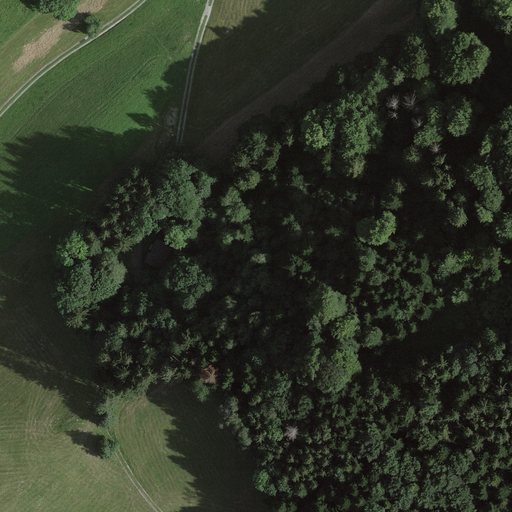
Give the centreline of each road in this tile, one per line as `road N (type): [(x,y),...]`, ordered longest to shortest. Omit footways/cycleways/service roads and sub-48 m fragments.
road 1 (track): [(211,0),(183,129),(146,214),(135,297),(97,382),(97,413),(158,511)]
road 2 (track): [(0,114),(46,68),(140,0)]
